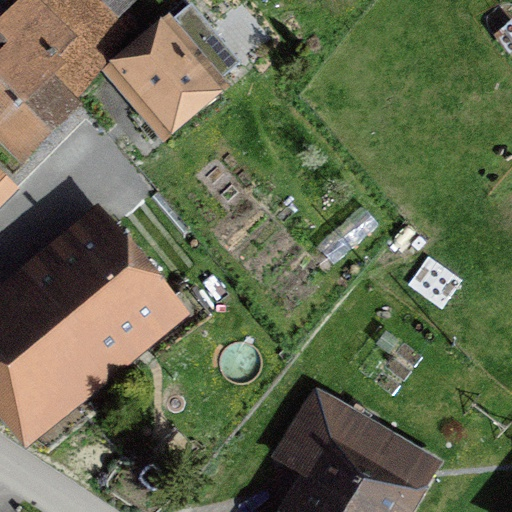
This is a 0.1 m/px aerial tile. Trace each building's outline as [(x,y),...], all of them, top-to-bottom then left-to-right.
[(101,0),(116,17),(133,0),(101,0)] [(0,84),(0,132),(23,155),(69,109),(44,83),(59,69),(51,60),(55,57),(51,53),(64,40),(30,6),(0,35),(0,41),(19,60),(12,67),(15,70),(0,84)] [(119,74),(164,127),(236,66),(212,37),(199,47),(179,24),(119,74)] [(0,320),(0,411),(14,428),(168,299),(110,229),(0,320)] [(342,353),(412,397),(432,365),(362,322),(342,353)] [(318,397),(279,460),(319,484),(301,511),(389,511),(421,459),(318,397)]
